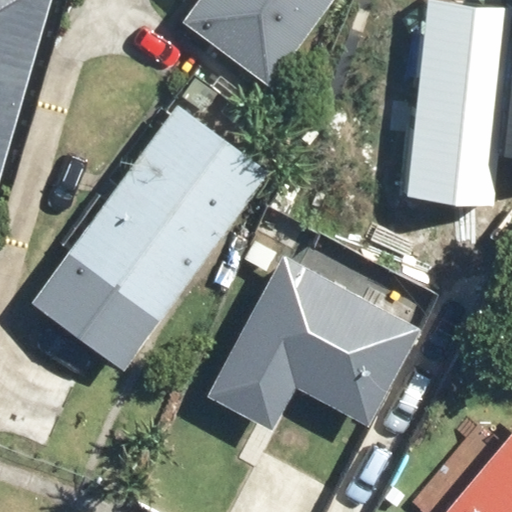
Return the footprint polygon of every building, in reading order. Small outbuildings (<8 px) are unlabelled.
[(0,0),(0,173),(47,0),(0,0)] [(264,88),(327,0),(195,0),(177,26),(264,88)] [(511,0),(425,0),(405,189),(488,198),(493,154),(511,155),(511,0)] [(263,177),(169,103),(53,248),(148,323),(263,177)] [(267,417),(289,369),(374,408),(419,310),(269,241),(201,387),(267,417)] [(511,511),(511,411),(424,511),(511,511)]
